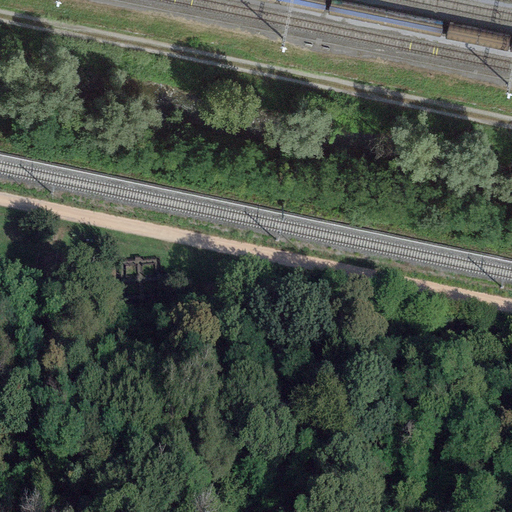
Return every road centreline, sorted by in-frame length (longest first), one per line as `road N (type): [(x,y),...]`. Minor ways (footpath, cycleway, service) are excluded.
road 1 (track): [(511,123),(0,16)]
road 2 (track): [(511,305),(0,198)]
